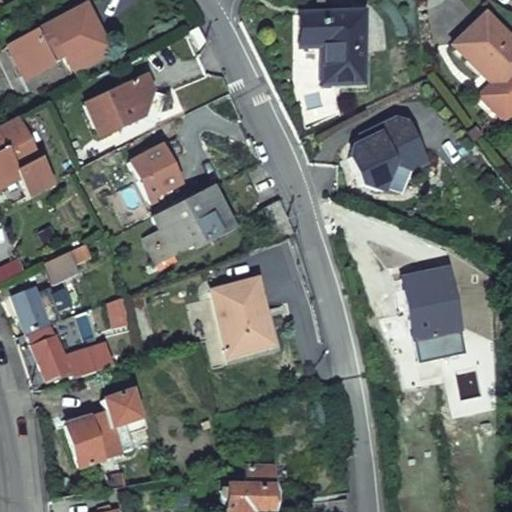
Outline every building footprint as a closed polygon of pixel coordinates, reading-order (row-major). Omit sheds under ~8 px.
[(78,8),(4,46),(21,79),(61,58),(65,65),(96,49),(88,34),(91,33),(78,8)] [(491,84),(476,99),(503,126),(511,116),(511,47),(482,18),(453,47),(491,84)] [(325,52),(325,89),(356,90),(356,21),(294,20),(294,52),(325,52)] [(116,124),(128,117),(137,120),(148,96),(139,79),(79,109),(95,141),(119,129),(116,124)] [(8,122),(15,136),(19,134),(12,120),(8,122)] [(0,188),(15,181),(12,175),(35,164),(19,134),(15,136),(8,122),(0,125),(0,188)] [(390,125),(362,139),(365,145),(357,149),(348,154),(343,167),(357,194),(378,200),(384,174),(405,178),(422,169),(402,130),(390,125)] [(362,139),(355,143),(357,149),(365,145),(362,139)] [(125,165),(144,201),(173,185),(155,150),(125,165)] [(227,209),(250,197),(237,171),(214,183),(227,209)] [(227,209),(214,183),(148,217),(156,231),(141,239),(154,264),(191,246),(193,251),(223,235),(213,216),(227,209)] [(173,185),(144,201),(146,205),(153,201),(154,203),(176,191),(173,185)] [(253,203),(268,242),(285,236),(271,198),(253,203)] [(48,287),(69,276),(66,267),(82,262),(76,249),(40,265),(48,287)] [(0,283),(20,275),(14,262),(0,268),(0,283)] [(396,278),(411,346),(462,335),(446,267),(396,278)] [(207,293),(222,358),(264,347),(247,283),(207,293)] [(23,333),(44,325),(55,321),(53,313),(68,308),(64,292),(48,296),(46,289),(34,292),(33,288),(13,296),(23,333)] [(116,300),(103,304),(108,328),(121,325),(116,300)] [(65,352),(55,329),(28,338),(45,382),(114,364),(104,342),(65,352)] [(116,426),(130,422),(122,395),(95,403),(98,415),(59,427),(72,468),(123,451),(116,426)] [(222,511),(250,511),(251,510),(266,510),(266,471),(241,471),(241,481),(237,481),(237,486),(224,486),(222,511)] [(299,504),(299,511),(328,511),(327,501),(299,504)]
